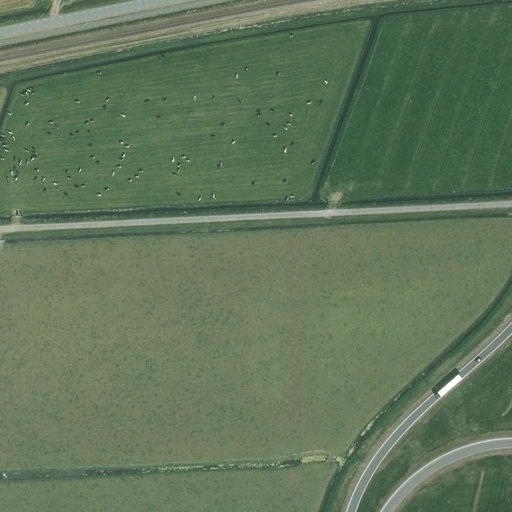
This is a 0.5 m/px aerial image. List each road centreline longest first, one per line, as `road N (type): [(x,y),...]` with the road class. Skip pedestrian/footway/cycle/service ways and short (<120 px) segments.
road 1 (track): [(0,228),(511,203)]
road 2 (trunk): [(511,328),(412,418),(373,466),(350,511)]
road 3 (tertiary): [(0,33),(166,0)]
road 4 (trunk): [(385,511),(436,462),(511,442)]
